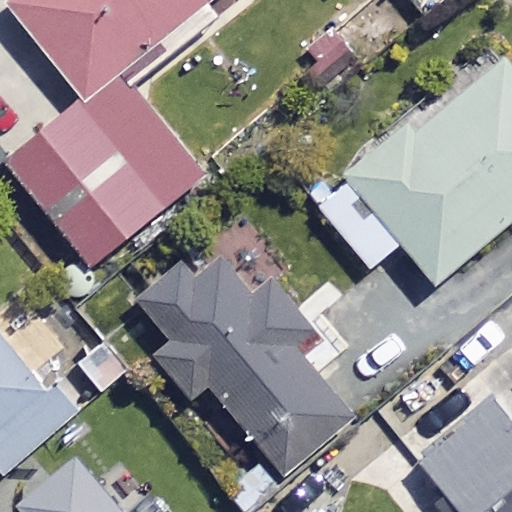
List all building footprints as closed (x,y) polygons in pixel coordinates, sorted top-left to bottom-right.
[(225,24),(211,7),(220,0),(20,0),(13,6),(89,104),(13,162),(65,230),(42,247),(74,288),(217,178),(145,85),(225,24)] [(511,226),(511,64),(506,57),(320,204),(373,271),(407,244),(439,285),(511,226)] [(325,339),(244,239),(194,280),(186,270),(139,308),(278,479),(353,419),(303,358),(325,339)] [(67,421),(0,338),(0,468),(3,473),(67,421)] [(511,511),(511,420),(499,405),(426,467),(461,509),(457,511),(511,511)] [(122,511),(80,464),(29,509),(31,511),(122,511)]
